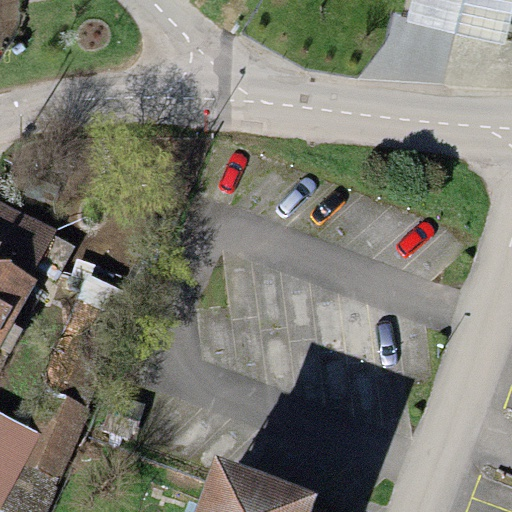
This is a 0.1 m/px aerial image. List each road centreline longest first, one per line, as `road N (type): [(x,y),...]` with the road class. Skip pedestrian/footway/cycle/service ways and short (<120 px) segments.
road 1 (residential): [(511,246),(415,511)]
road 2 (residential): [(511,130),(245,112)]
road 3 (residential): [(245,112),(110,105),(0,126)]
road 4 (residential): [(245,112),(148,0)]
